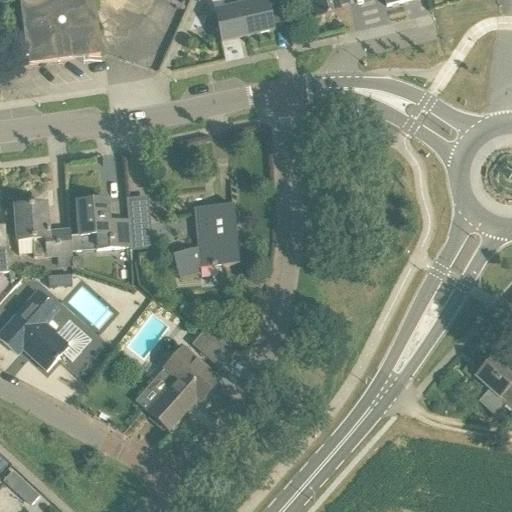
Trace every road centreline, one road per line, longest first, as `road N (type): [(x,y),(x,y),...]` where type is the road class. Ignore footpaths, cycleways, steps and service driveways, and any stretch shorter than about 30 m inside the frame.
road 1 (residential): [(183,493),(276,344),(292,233),(285,93)]
road 2 (tertiary): [(0,130),(115,126),(285,93)]
road 3 (residential): [(0,386),(183,493)]
road 4 (secondary): [(383,395),(505,228)]
road 5 (secondary): [(469,207),(383,395)]
road 6 (tertiary): [(482,132),(402,91),(330,87)]
road 7 (secondary): [(280,511),(383,395)]
road 8 (tertiary): [(330,87),(412,126),(460,161)]
road 9 (unclassified): [(511,435),(439,420),(383,395)]
road 10 (residential): [(435,32),(339,58),(330,87)]
